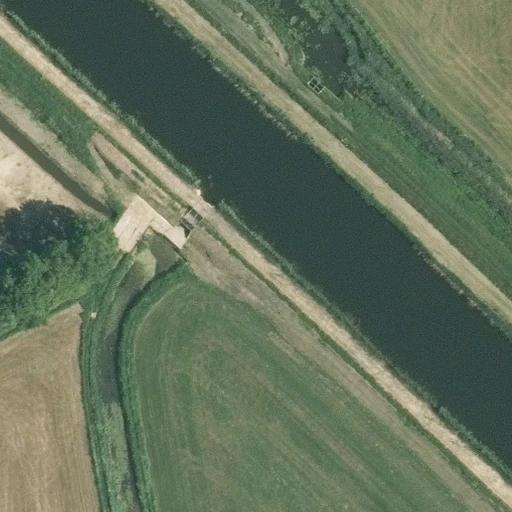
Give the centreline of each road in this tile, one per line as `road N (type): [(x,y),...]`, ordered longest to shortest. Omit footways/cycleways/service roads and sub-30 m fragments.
road 1 (track): [(511,305),(178,0)]
road 2 (track): [(138,210),(98,277),(0,338)]
